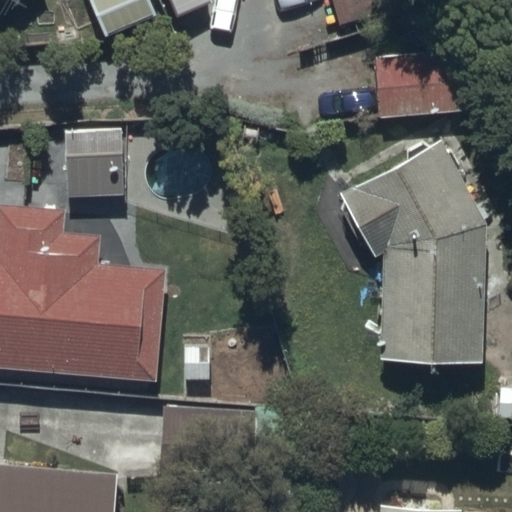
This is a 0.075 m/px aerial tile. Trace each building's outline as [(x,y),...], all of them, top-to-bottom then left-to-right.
[(152,0),(64,0),(75,27),(99,17),(103,28),(156,7),(152,0)] [(332,0),(337,17),(400,0),(332,0)] [(466,44),(376,47),(378,107),(468,104),(466,44)] [(118,116),(61,119),(64,187),(121,184),(118,116)] [(478,350),(483,214),(437,125),(336,181),(373,247),(381,242),(378,347),(478,350)] [(0,356),(155,370),(165,260),(94,254),(97,226),(63,223),(65,199),(0,193),(0,356)] [(252,399),(160,396),(158,472),(250,474),(252,399)] [(111,511),(115,459),(0,451),(0,511),(111,511)] [(457,511),(459,496),(377,492),(376,511),(457,511)]
